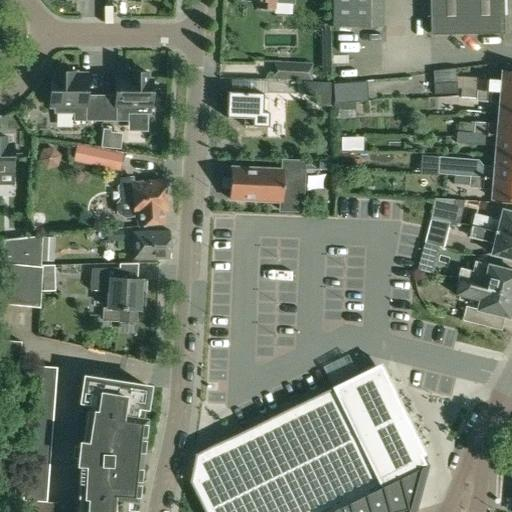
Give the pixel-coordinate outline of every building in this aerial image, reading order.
[(258,9),(276,9),(277,1),(294,2),(294,0),(250,0),(259,0),(258,9)] [(332,0),(333,26),(383,26),(383,0),(332,0)] [(429,0),(431,34),(504,33),(503,0),(429,0)] [(434,71),(435,93),(458,92),(456,68),(434,71)] [(283,100),(308,100),(308,86),(322,86),(322,71),(283,70),(283,100)] [(75,73),(75,72),(54,72),(54,78),(50,78),(50,107),(54,107),(53,113),(73,113),(73,121),(97,121),(97,95),(86,95),(86,73),(75,73)] [(115,73),(115,95),(103,95),(103,121),(128,121),(128,114),(147,114),(147,108),(151,108),(151,78),(147,78),(147,72),(126,72),(126,73),(115,73)] [(478,88),(511,91),(511,72),(503,72),(502,80),(478,79),(478,88)] [(365,78),(333,81),(335,101),(367,98),(365,78)] [(511,91),(462,88),(461,97),(477,98),(477,100),(500,102),(499,113),(511,113),(511,91)] [(269,126),(269,111),(263,111),(264,93),(228,91),(227,116),(244,117),(244,125),(269,126)] [(470,121),(470,122),(459,122),(458,131),(458,132),(511,136),(511,113),(499,113),(498,124),(470,121)] [(111,130),(102,130),(101,148),(109,149),(111,130)] [(458,131),(457,131),(456,142),(497,145),(496,156),(511,157),(511,136),(458,132),(458,131)] [(360,135),(341,135),(341,148),(360,147),(360,135)] [(0,172),(12,172),(12,143),(7,143),(7,137),(0,136),(0,172)] [(121,171),(124,154),(77,144),(73,161),(121,171)] [(437,172),(454,174),(454,175),(471,176),(511,179),(511,157),(496,156),(495,164),(482,163),(478,158),(439,155),(437,172)] [(232,167),(231,177),(223,177),(222,188),(230,189),(230,199),(280,201),(280,210),(302,211),(305,161),(281,160),(281,169),(232,167)] [(511,179),(471,176),(454,175),(453,186),(470,187),(493,189),(492,198),(511,199),(511,179)] [(135,216),(136,213),(138,213),(139,225),(166,222),(165,210),(167,210),(164,180),(133,183),(132,178),(122,179),(123,197),(118,204),(118,210),(126,217),(135,216)] [(430,219),(450,222),(456,200),(434,198),(430,219)] [(475,214),(473,225),(511,234),(511,211),(503,210),(501,220),(475,214)] [(450,222),(430,219),(425,242),(444,248),(450,222)] [(511,258),(511,234),(473,225),(470,237),(495,243),(492,254),(511,258)] [(107,230),(108,240),(124,240),(123,230),(107,230)] [(133,258),(170,258),(170,230),(133,231),(133,258)] [(40,234),(4,238),(3,259),(38,263),(40,234)] [(42,237),(40,261),(53,262),(55,238),(42,237)] [(431,273),(434,260),(420,257),(417,269),(431,273)] [(4,265),(3,280),(32,282),(39,283),(40,267),(4,265)] [(486,275),(462,269),(459,280),(511,293),(511,270),(488,265),(486,275)] [(43,267),(41,290),(55,289),(54,266),(43,267)] [(143,279),(120,278),(120,267),(92,268),(91,289),(109,291),(108,308),(120,308),(119,321),(137,322),(137,310),(140,310),(143,279)] [(3,280),(2,305),(41,310),(41,283),(39,283),(32,282),(3,280)] [(475,323),(479,309),(509,316),(511,307),(511,306),(511,293),(459,280),(455,294),(468,297),(477,299),(475,308),(466,306),(463,320),(475,323)] [(0,343),(0,369),(20,371),(21,346),(0,343)] [(33,370),(24,504),(46,505),(57,371),(33,370)] [(192,455),(186,483),(199,511),(404,511),(414,509),(426,465),(384,379),(362,371),(192,455)] [(143,451),(130,449),(131,440),(134,437),(144,439),(146,418),(132,416),(133,407),(137,405),(146,406),(149,386),(85,377),(82,400),(89,402),(90,400),(83,399),(84,392),(97,394),(89,443),(80,441),(80,447),(81,447),(80,458),(79,458),(78,463),(87,464),(84,511),(134,511),(135,511),(125,511),(123,508),(123,499),(137,500),(140,479),(130,479),(128,476),(128,467),(141,467),(141,465),(140,465),(134,465),(135,451),(141,452),(141,453),(142,453),(143,451)]
